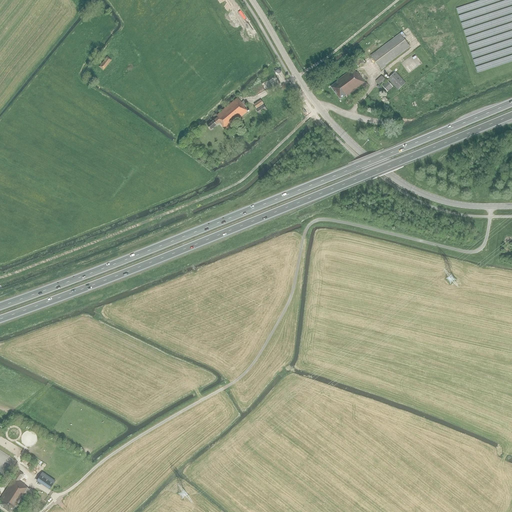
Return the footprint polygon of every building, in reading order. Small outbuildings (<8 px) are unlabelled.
[(385,65),(410,47),(400,34),(370,56),(381,70),(385,66),(385,65)] [(378,48),(374,43),(365,50),(368,55),(378,48)] [(103,70),(111,60),(107,57),(99,67),(103,70)] [(361,58),(355,62),(359,67),(365,63),(361,58)] [(347,96),(362,85),(365,83),(357,72),(356,73),(353,69),(337,81),(337,82),(330,87),(340,100),(346,95),(347,96)] [(398,90),(405,83),(395,72),(388,79),(398,90)] [(380,86),(386,80),(381,76),(376,81),(380,86)] [(382,86),(387,92),(392,87),(388,81),(382,86)] [(245,107),(244,106),(238,98),(217,115),(218,117),(207,126),(211,130),(219,123),(225,130),(247,112),(247,111),(244,108),(245,107)] [(256,108),(263,104),(261,100),(254,105),(256,108)] [(255,109),(259,115),(267,110),(263,104),(256,108),(255,109)] [(29,489),(23,485),(24,485),(19,481),(23,474),(19,471),(0,498),(0,506),(8,511),(10,511),(14,507),(16,508),(27,493),(29,489)] [(51,478),(45,486),(49,489),(54,481),(51,478)]
